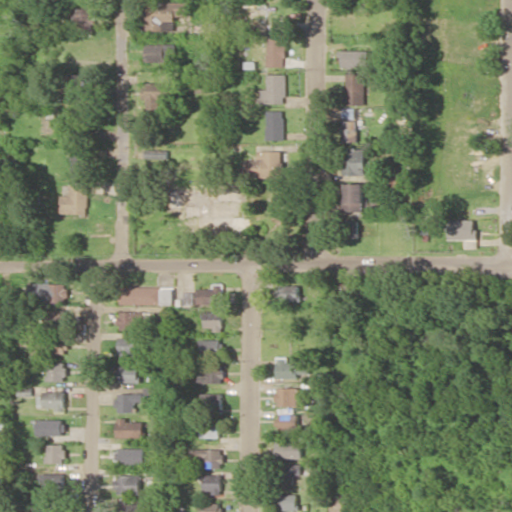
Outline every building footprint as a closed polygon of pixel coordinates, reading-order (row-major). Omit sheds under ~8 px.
[(147,30),(176,29),(175,16),(192,16),(191,1),(146,2),(147,30)] [(77,31),(94,30),(93,8),(76,8),(77,31)] [(286,66),(286,37),(268,37),(268,66),(286,66)] [(146,61),(176,61),(176,44),(146,43),(146,61)] [(369,66),(369,49),(341,50),(341,67),(369,66)] [(366,73),(347,72),(346,104),(365,104),(366,73)] [(261,103),(288,102),(287,73),(268,74),(268,88),(260,88),(261,103)] [(86,74),(68,74),(67,96),(85,96),(86,74)] [(176,98),(175,82),(148,82),(148,107),(158,107),(158,98),(176,98)] [(66,134),(83,136),(86,112),(69,109),(66,134)] [(355,109),(344,110),(344,119),(355,119),(355,109)] [(267,139),(285,139),(286,110),(267,110),(267,139)] [(341,120),(341,141),(357,141),(357,120),(341,120)] [(89,177),(89,148),(73,148),(72,176),(89,177)] [(366,148),(342,148),(343,174),(366,173),(366,148)] [(283,150),(259,150),(259,159),(248,159),(248,177),(283,176),(283,150)] [(364,210),(364,182),(344,183),(344,211),(364,210)] [(62,194),(62,213),(89,213),(89,185),(71,184),(71,194),(62,194)] [(178,189),(178,212),(198,212),(198,230),(211,230),(211,212),(232,212),(231,188),(178,189)] [(476,219),(451,219),(451,239),(476,238),(476,219)] [(359,220),(344,220),(345,238),(359,237),(359,220)] [(28,281),(27,301),(66,302),(67,283),(28,281)] [(199,288),(200,304),(224,303),(223,284),(216,285),(216,287),(199,288)] [(301,285),(281,284),(281,301),(301,301),(301,285)] [(175,286),(119,286),(119,304),(175,304),(175,286)] [(66,321),(66,306),(49,306),(49,321),(66,321)] [(119,329),(144,329),(145,311),(120,311),(119,329)] [(206,327),(215,327),(215,331),(225,331),(225,311),(206,311),(206,327)] [(139,337),(120,337),(119,355),(139,356),(139,337)] [(203,354),(221,354),(221,339),(203,339),(203,354)] [(278,376),(308,376),(308,360),(289,360),(289,356),(278,356),(278,376)] [(66,362),(49,362),(49,381),(67,381),(66,362)] [(226,364),(207,363),(207,378),(199,378),(199,382),(225,383),(226,364)] [(140,382),(140,366),(121,365),(121,381),(140,382)] [(300,387),(278,387),(278,405),(299,406),(300,387)] [(66,391),(38,392),(38,406),(56,406),(56,411),(67,410),(66,391)] [(136,412),(136,401),(147,401),(147,393),(119,392),(119,411),(136,412)] [(205,393),(205,411),(213,411),(213,417),(223,417),(223,393),(205,393)] [(300,413),(279,413),(279,429),(300,430),(300,413)] [(38,419),(39,435),(67,434),(67,418),(38,419)] [(222,436),(221,418),(202,419),(202,437),(222,436)] [(146,420),(119,419),(119,437),(146,437),(146,420)] [(304,458),(304,438),(278,438),(278,458),(304,458)] [(48,463),(66,462),(66,443),(47,444),(48,463)] [(147,448),(117,448),(117,463),(147,463),(147,448)] [(208,457),(207,467),(225,467),(226,448),(193,448),(193,457),(208,457)] [(304,475),(304,463),(280,462),(280,483),(296,484),(296,474),(304,475)] [(43,472),(43,490),(55,491),(55,473),(43,472)] [(142,494),(143,474),(117,474),(117,493),(142,494)] [(206,490),(215,490),(215,494),(224,494),(224,474),(206,474),(206,490)] [(282,509),(299,510),(300,494),(283,493),(282,509)] [(38,511),(48,511),(48,501),(38,501),(38,511)] [(148,511),(149,503),(123,502),(122,511),(148,511)] [(203,511),(223,511),(223,502),(203,502),(203,511)]
